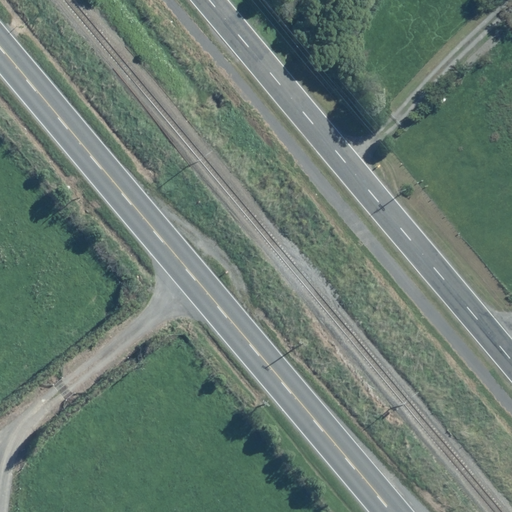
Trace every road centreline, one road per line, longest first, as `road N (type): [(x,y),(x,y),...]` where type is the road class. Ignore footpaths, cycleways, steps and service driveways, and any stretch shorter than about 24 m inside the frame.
road 1 (secondary): [(0,56),(381,511)]
road 2 (tertiary): [(212,0),(511,356)]
